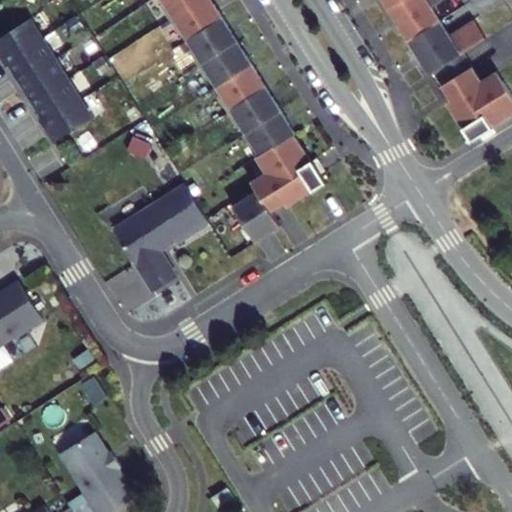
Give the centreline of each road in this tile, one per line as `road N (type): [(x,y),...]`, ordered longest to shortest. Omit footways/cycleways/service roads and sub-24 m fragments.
road 1 (residential): [(345,240),(480,447)]
road 2 (residential): [(145,347),(190,338),(345,240)]
road 3 (secondary): [(282,0),(354,110),(396,155)]
road 4 (residential): [(30,201),(110,327),(145,347)]
road 5 (secondary): [(396,155),(312,0)]
road 6 (residential): [(174,511),(177,482),(140,408),(145,347)]
road 7 (secondary): [(419,192),(474,274),(511,310)]
road 8 (residential): [(480,447),(377,511)]
